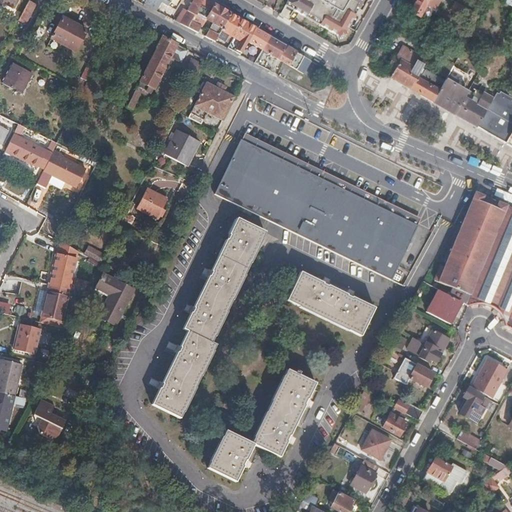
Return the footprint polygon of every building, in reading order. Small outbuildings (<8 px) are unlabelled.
[(22,24),(26,16),(33,3),(27,0),(26,0),(15,20),(22,24)] [(171,8),(156,0),(155,2),(151,0),(145,0),(143,5),(155,11),(165,17),(171,8)] [(191,18),(199,6),(201,3),(202,0),(191,0),(189,5),(182,16),(178,23),(186,28),(189,21),(191,18)] [(287,0),(280,16),(338,48),(350,44),(373,0),(287,0)] [(435,10),(440,1),(437,0),(414,0),(416,1),(409,13),(420,19),(425,10),(423,8),(424,5),(435,10)] [(475,14),(453,2),(448,10),(470,22),(475,14)] [(211,9),(201,3),(199,6),(205,10),(209,12),(211,9)] [(228,14),(213,5),(211,9),(209,12),(205,19),(205,20),(208,22),(207,24),(210,26),(212,24),(220,28),(228,14)] [(201,17),(205,10),(199,6),(191,18),(198,22),(201,17)] [(230,40),(241,22),(228,14),(220,28),(220,29),(217,34),(216,37),(225,42),(227,38),(230,40)] [(73,51),(84,29),(60,17),(49,38),(73,51)] [(196,33),(199,27),(189,21),(186,28),(196,33)] [(244,44),(253,29),(241,22),(230,40),(235,43),(237,40),(244,44)] [(261,51),(269,37),(262,34),(253,29),(244,44),(243,46),(246,48),(249,44),(261,51)] [(216,37),(217,34),(210,31),(210,32),(206,31),(203,37),(213,42),(216,37)] [(152,88),(164,65),(172,48),(180,52),(182,48),(159,36),(149,59),(137,84),(141,87),(143,83),(147,85),(145,90),(148,92),(151,87),(152,88)] [(276,59),(283,46),(269,37),(261,51),(276,59)] [(407,74),(410,68),(418,54),(401,44),(393,58),(391,57),(382,74),(401,84),(407,74)] [(311,61),(293,51),(283,46),(276,59),(294,69),(304,73),(311,61)] [(84,81),(97,55),(91,52),(78,78),(84,81)] [(444,76),(452,62),(441,56),(434,70),(444,76)] [(191,82),(199,66),(190,61),(182,77),(191,82)] [(20,93),(30,73),(11,63),(0,82),(20,93)] [(414,78),(417,72),(410,68),(407,74),(414,78)] [(469,86),(471,81),(449,69),(444,79),(443,80),(465,93),(469,86)] [(431,102),(442,82),(424,71),(422,75),(418,80),(414,78),(408,89),(416,94),(431,102)] [(408,89),(414,78),(407,74),(401,84),(408,89)] [(462,98),(465,93),(443,80),(442,82),(431,102),(453,114),(462,98)] [(224,113),(232,96),(216,88),(204,82),(203,85),(200,84),(196,92),(199,93),(192,105),(187,116),(200,123),(205,112),(220,120),(224,113)] [(468,101),(475,89),(469,86),(465,93),(462,98),(468,101)] [(135,98),(138,91),(133,88),(128,98),(124,106),(130,109),(135,98)] [(475,127),(485,108),(491,98),(475,89),(468,101),(462,98),(453,114),(475,127)] [(491,98),(485,108),(475,127),(504,144),(511,128),(511,102),(510,101),(511,99),(506,96),(498,91),(497,94),(495,92),(492,98),(491,97),(491,98)] [(185,165),(190,155),(197,142),(184,136),(175,131),(170,143),(164,154),(172,158),(185,165)] [(51,152),(48,150),(38,146),(12,132),(3,150),(17,157),(36,167),(37,165),(38,162),(44,165),(45,164),(51,152)] [(51,152),(56,143),(55,142),(52,141),(48,150),(51,152)] [(406,222),(395,216),(365,202),(361,200),(340,189),(313,176),(272,157),(239,141),(236,146),(230,159),(223,172),(218,183),(212,195),(219,198),(233,205),(247,212),(260,218),(276,226),(283,229),(289,232),(303,239),(324,249),(347,260),(368,270),(388,279),(391,273),(402,251),(414,226),(406,222)] [(83,168),(69,161),(51,152),(45,164),(50,167),(47,173),(57,177),(74,186),(83,168)] [(155,220),(166,200),(146,190),(135,210),(155,220)] [(486,250),(495,230),(505,206),(487,198),(474,193),(464,217),(458,232),(455,231),(455,232),(453,232),(452,235),(451,234),(450,238),(451,238),(454,240),(453,242),(450,251),(445,263),(443,266),(439,264),(434,274),(432,279),(451,287),(467,295),(470,289),(478,269),(486,250)] [(511,208),(505,206),(495,230),(486,250),(478,269),(470,289),(467,295),(465,300),(449,292),(448,295),(456,300),(466,305),(469,303),(472,302),(476,302),(482,302),(487,304),(490,306),(493,308),(496,310),(498,313),(501,316),(503,320),(505,326),(511,329),(511,208)] [(229,305),(236,289),(243,274),(249,261),(250,261),(256,250),(255,249),(263,233),(247,226),(234,220),(230,228),(228,233),(221,247),(216,258),(211,269),(204,281),(199,292),(193,304),(187,317),(181,328),(186,331),(179,344),(173,357),(166,370),(160,383),(157,390),(155,394),(149,404),(156,408),(167,413),(178,418),(183,408),(187,401),(193,388),(198,379),(203,368),(207,360),(212,351),(215,344),(211,342),(214,335),(221,321),(229,305)] [(70,274),(74,258),(75,250),(58,240),(57,244),(56,252),(51,271),(50,278),(55,279),(54,285),(67,288),(70,274)] [(132,290),(119,283),(100,273),(93,287),(108,294),(96,316),(103,319),(113,325),(122,309),(132,290)] [(363,304),(347,296),(331,289),(318,283),(303,276),(299,274),(297,278),(291,290),(286,301),(292,304),(307,312),(320,318),(333,324),(346,331),(358,336),(364,325),(372,309),(363,304)] [(84,291),(86,281),(77,279),(76,283),(74,282),(73,289),(84,291)] [(60,320),(64,301),(67,288),(54,285),(49,283),(47,290),(45,290),(42,304),(40,315),(50,318),(60,320)] [(420,298),(425,292),(418,288),(414,295),(420,298)] [(445,322),(456,300),(448,295),(439,290),(428,312),(445,322)] [(50,318),(40,315),(38,323),(64,329),(69,321),(60,320),(50,318)] [(34,343),(37,328),(17,324),(15,337),(12,349),(20,350),(32,353),(34,343)] [(440,355),(448,339),(432,330),(425,344),(419,341),(417,343),(412,340),(407,349),(415,353),(416,351),(419,353),(418,356),(428,361),(429,359),(435,362),(436,360),(438,361),(441,356),(440,355)] [(399,353),(406,339),(401,336),(400,338),(397,337),(398,336),(393,333),(386,346),(399,353)] [(47,344),(49,337),(40,335),(39,342),(47,344)] [(425,384),(432,371),(404,356),(394,376),(407,382),(410,376),(425,384)] [(497,389),(502,379),(508,369),(497,363),(487,358),(483,364),(480,370),(477,376),(474,381),(471,386),(477,389),(492,397),(497,389)] [(16,381),(19,368),(19,364),(4,360),(0,359),(0,392),(14,395),(16,381)] [(384,370),(387,364),(382,361),(378,367),(384,370)] [(240,472),(246,459),(252,446),(256,448),(266,453),(277,459),(285,444),(291,431),(296,421),(301,411),(306,399),(313,385),(308,382),(296,376),(297,374),(294,372),(293,375),(285,371),(281,380),(270,402),(263,416),(255,433),(249,445),(242,441),(235,438),(224,432),(219,442),(212,456),(205,470),(213,473),(223,479),(234,484),(240,472)] [(480,406),(478,404),(482,396),(467,388),(463,397),(467,399),(459,414),(475,423),(479,415),(476,413),(480,406)] [(363,405),(370,394),(362,390),(356,401),(363,405)] [(10,414),(12,401),(14,395),(0,392),(0,425),(7,427),(10,414)] [(54,437),(60,425),(63,420),(49,413),(52,407),(38,400),(34,408),(32,412),(40,416),(34,426),(36,433),(47,439),(54,437)] [(418,420),(424,410),(409,403),(404,413),(405,414),(418,420)] [(66,414),(52,407),(49,413),(63,420),(66,414)] [(398,435),(405,421),(402,419),(405,414),(404,413),(392,407),(382,427),(398,435)] [(379,460),(390,441),(371,431),(361,450),(379,460)] [(475,449),(480,440),(466,432),(461,441),(475,449)] [(333,454),(338,445),(333,443),(328,452),(333,454)] [(507,466),(490,457),(487,462),(501,470),(507,466)] [(460,483),(467,472),(453,464),(451,468),(435,459),(422,480),(447,493),(449,495),(452,490),(456,481),(460,483)] [(365,491),(374,473),(361,466),(351,484),(365,491)] [(489,478),(495,474),(486,470),(484,474),(489,478)] [(314,507),(318,499),(306,492),(302,500),(311,505),(314,507)] [(349,507),(353,501),(338,493),(330,507),(339,511),(348,511),(351,508),(349,507)] [(458,499),(450,495),(446,501),(454,505),(458,499)]
